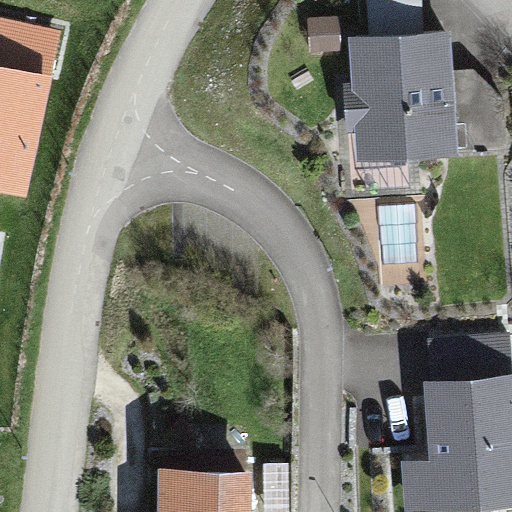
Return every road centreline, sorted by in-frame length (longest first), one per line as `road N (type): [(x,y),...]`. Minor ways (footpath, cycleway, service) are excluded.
road 1 (residential): [(321,511),(323,343),(301,262),(275,218),(225,182),(103,168)]
road 2 (residential): [(40,511),(103,168)]
road 3 (residential): [(103,168),(133,59),(171,0)]
